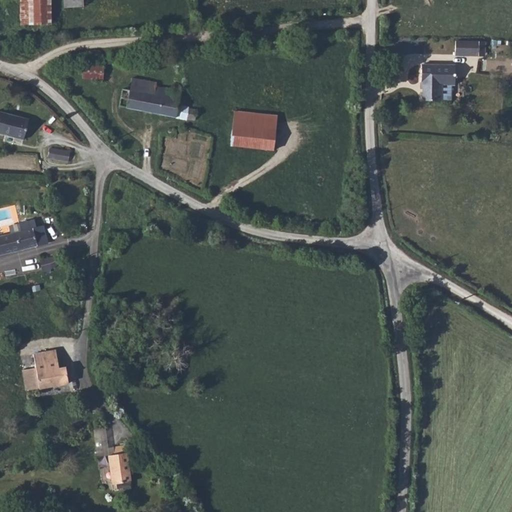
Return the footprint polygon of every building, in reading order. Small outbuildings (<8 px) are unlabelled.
[(20,0),(21,25),(51,24),(50,0),(20,0)] [(454,38),(455,57),(485,57),(485,41),(479,40),(454,38)] [(455,65),(421,64),(421,91),(423,91),(422,101),(441,101),(442,85),(455,86),(455,65)] [(103,67),(83,66),(82,78),(102,79),(103,67)] [(175,85),(173,86),(173,88),(173,90),(156,86),(156,83),(132,78),(129,90),(122,89),(121,98),(128,100),(126,108),(186,120),(187,119),(188,108),(189,107),(178,105),(181,91),(180,91),(181,89),(181,88),(181,87),(180,85),(178,84),(177,84),(176,84),(175,85)] [(187,119),(195,120),(197,110),(188,108),(187,119)] [(277,116),(234,111),(231,145),(273,150),(277,116)] [(29,120),(0,112),(0,133),(23,140),(29,120)] [(137,143),(131,138),(123,149),(129,154),(137,143)] [(70,151),(50,148),(48,158),(68,162),(70,151)] [(34,220),(19,224),(21,231),(8,234),(0,236),(0,255),(48,243),(43,226),(36,227),(34,220)] [(21,231),(19,224),(6,227),(8,234),(21,231)] [(41,259),(43,270),(52,269),(60,263),(58,256),(41,259)] [(56,350),(33,354),(36,368),(23,370),(26,390),(40,388),(53,386),(69,383),(66,367),(59,368),(56,350)] [(53,386),(40,388),(42,397),(55,395),(53,386)] [(109,455),(113,484),(117,484),(129,482),(131,482),(126,446),(114,447),(115,454),(109,455)]
